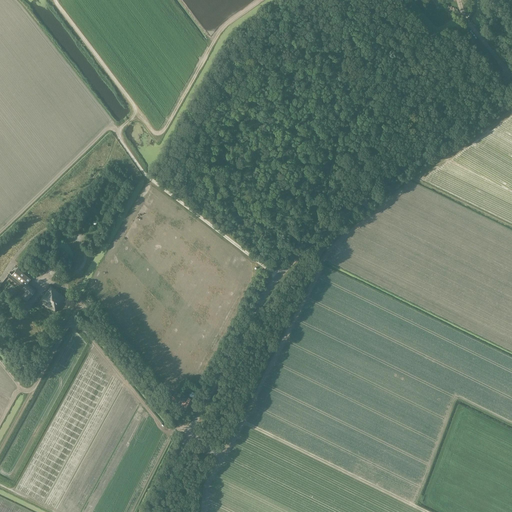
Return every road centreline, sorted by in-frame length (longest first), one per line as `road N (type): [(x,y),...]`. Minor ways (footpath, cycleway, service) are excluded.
road 1 (unclassified): [(148,511),(276,275),(511,70)]
road 2 (track): [(54,0),(135,107),(114,133)]
road 3 (track): [(0,228),(106,128),(114,133)]
road 4 (track): [(114,133),(148,178),(220,233)]
